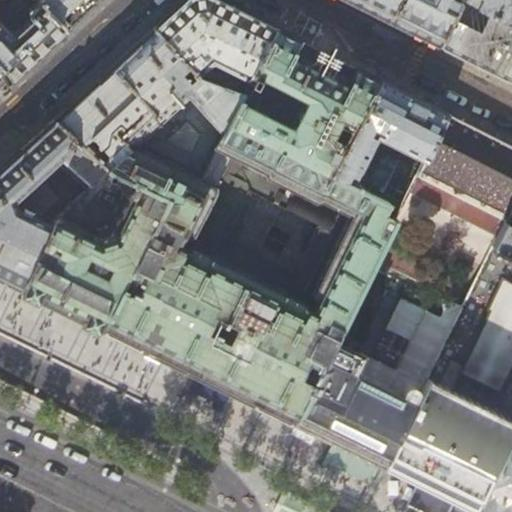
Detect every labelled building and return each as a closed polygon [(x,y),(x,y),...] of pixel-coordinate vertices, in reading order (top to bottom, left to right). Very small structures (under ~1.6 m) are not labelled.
[(0,0),(0,69),(10,80),(43,49),(64,29),(36,0),(0,0)] [(36,0),(64,29),(82,13),(95,0),(36,0)] [(181,0),(173,8),(152,28),(195,75),(209,62),(246,81),(274,28),(240,11),(217,0),(181,0)] [(348,0),(437,45),(458,1),(455,0),(348,0)] [(511,0),(458,0),(458,1),(437,45),(460,56),(499,76),(511,82),(511,0)] [(196,76),(195,75),(152,28),(99,76),(52,120),(105,170),(163,198),(99,328),(101,329),(124,340),(196,376),(229,392),(241,398),(264,410),(274,414),(291,423),(295,413),(299,405),(331,341),(397,209),(327,172),(379,80),(363,72),(304,43),(274,28),(246,81),(240,93),(196,76)] [(0,89),(10,80),(0,69),(0,89)] [(415,98),(379,80),(327,172),(397,209),(406,191),(444,114),(445,113),(415,98)] [(511,148),(490,137),(444,114),(406,191),(496,236),(504,220),(511,205),(511,148)] [(84,189),(105,170),(52,120),(0,168),(0,279),(18,288),(49,226),(35,219),(56,199),(42,184),(39,187),(33,180),(53,161),(84,189)] [(105,170),(84,189),(52,219),(49,226),(18,288),(26,292),(59,308),(99,328),(163,198),(105,170)] [(511,218),(509,225),(506,223),(507,222),(504,220),(496,236),(491,244),(511,254),(511,218)] [(511,425),(511,254),(491,244),(452,324),(423,382),(411,406),(396,436),(390,449),(385,458),(381,467),(398,475),(427,489),(470,511),(474,501),(485,480),(511,427),(511,425)] [(355,353),(331,341),(299,405),(295,413),(291,423),(337,445),(381,467),(385,458),(390,449),(396,436),(411,406),(423,382),(452,324),(404,301),(373,362),(355,353)] [(216,414),(229,392),(196,376),(183,398),(216,414)] [(511,511),(511,426),(511,427),(485,480),(474,501),(470,511),(472,511),(511,511)]
